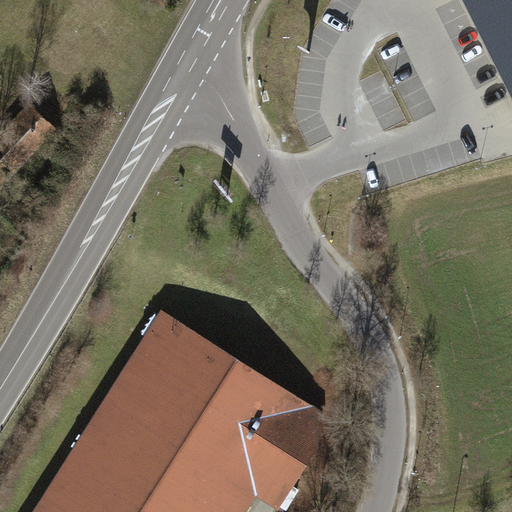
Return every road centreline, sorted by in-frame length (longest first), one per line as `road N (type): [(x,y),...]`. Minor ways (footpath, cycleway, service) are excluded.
road 1 (residential): [(377,511),(393,406),(384,352),(219,86),(189,66)]
road 2 (primary): [(189,66),(0,386)]
